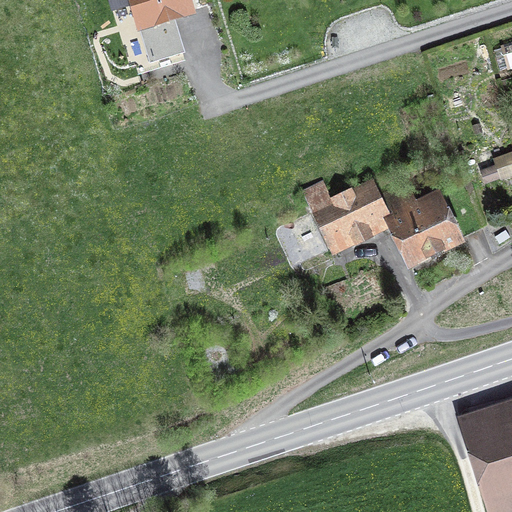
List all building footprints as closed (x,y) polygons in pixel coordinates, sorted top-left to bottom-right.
[(187,0),(111,0),(116,13),(133,8),(149,60),(182,50),(174,22),(192,16),(187,0)] [(511,69),(511,42),(500,46),(508,71),(511,69)] [(511,177),(511,152),(493,159),(500,181),(511,177)] [(485,184),(498,180),(494,166),(481,170),(485,184)] [(378,223),(381,228),(390,224),(408,264),(463,240),(443,196),(419,207),(408,182),(380,194),(375,183),(333,202),(323,181),(302,190),(327,246),(378,223)] [(510,237),(506,230),(496,237),(500,244),(510,237)] [(511,511),(511,400),(459,417),(488,511),(511,511)]
